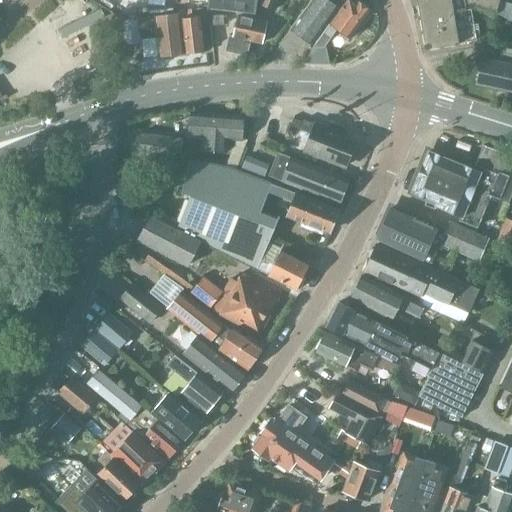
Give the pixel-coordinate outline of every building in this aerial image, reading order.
[(210,0),(210,7),(256,12),(257,0),(210,0)] [(277,11),(280,0),(261,0),(259,5),(277,11)] [(311,0),(291,29),(309,43),(311,45),(313,43),(315,45),(342,9),(329,0),(311,0)] [(313,48),(304,62),(328,63),(324,48),(338,29),(351,38),(371,11),(367,8),(368,5),(361,0),(359,0),(357,1),(356,3),(351,0),(348,0),(342,9),(315,45),(313,48)] [(465,11),(463,0),(417,0),(426,49),(476,41),(471,10),(465,11)] [(465,0),(466,5),(478,9),(474,24),(491,29),(499,0),(465,0)] [(140,31),(156,30),(159,56),(205,51),(200,18),(181,20),(181,14),(155,16),(153,18),(138,19),(140,31)] [(224,16),(212,16),(212,25),(224,25),(224,16)] [(267,35),(269,27),(267,26),(267,23),(238,17),(234,36),(229,36),(226,52),(248,56),(251,42),(263,45),(265,34),(267,35)] [(511,51),(498,48),(496,62),(481,59),(475,84),(511,91),(511,51)] [(228,153),(229,139),(242,140),(244,117),(191,113),(189,136),(203,137),(202,151),(228,153)] [(293,119),(291,126),(298,129),(300,122),(293,119)] [(305,151),(346,167),(355,144),(341,138),(343,134),(341,130),(330,125),(328,130),(304,120),(301,130),(312,134),(305,151)] [(179,159),(183,139),(142,134),(139,154),(162,157),(179,159)] [(277,152),(281,144),(269,138),(265,145),(277,152)] [(511,176),(509,175),(511,166),(511,156),(484,146),(474,170),(429,152),(413,192),(436,202),(434,206),(445,210),(446,206),(457,210),(463,195),(469,198),(459,221),(477,228),(490,196),(508,204),(511,194),(511,176)] [(340,204),(349,180),(278,153),(270,176),(340,204)] [(339,210),(264,181),(251,176),(233,169),(206,165),(207,163),(190,160),(182,193),(192,196),(179,228),(258,267),(272,234),(287,198),(294,200),(287,216),(330,232),(339,210)] [(255,168),(251,176),(264,181),(267,173),(255,168)] [(442,239),(434,235),(436,229),(391,208),(384,225),(386,226),(379,240),(431,264),(440,245),(477,262),(487,239),(450,222),(442,239)] [(189,267),(201,243),(151,216),(138,240),(189,267)] [(511,221),(505,219),(496,240),(511,246),(511,244),(511,221)] [(478,290),(378,244),(371,261),(368,259),(363,271),(421,297),(422,293),(466,313),(478,290)] [(297,289),(309,266),(280,252),(268,276),(297,289)] [(281,294),(242,273),(235,287),(229,283),(215,311),(259,335),(281,294)] [(424,306),(363,276),(351,299),(392,320),(398,306),(419,316),(424,306)] [(210,309),(223,293),(203,277),(191,294),(210,309)] [(150,323),(163,307),(133,284),(121,299),(150,323)] [(232,332),(182,293),(168,311),(219,350),(248,370),(265,345),(249,334),(247,338),(234,329),(232,332)] [(483,374),(339,302),(327,326),(366,346),(367,342),(399,358),(400,353),(422,364),(435,364),(420,397),(462,417),(483,374)] [(120,348),(133,334),(109,313),(96,328),(120,348)] [(105,366),(119,350),(96,329),(81,345),(105,366)] [(398,365),(326,332),(317,353),(357,371),(360,364),(373,370),(376,364),(395,372),(398,365)] [(232,392),(247,374),(198,337),(185,355),(232,392)] [(463,358),(461,362),(484,374),(496,352),(473,341),(463,358)] [(206,413),(222,395),(174,356),(166,367),(181,377),(188,383),(180,393),(206,413)] [(511,361),(500,387),(511,392),(511,361)] [(99,370),(88,383),(130,419),(127,422),(145,436),(144,438),(169,458),(183,441),(99,370)] [(83,414),(87,409),(96,398),(72,378),(59,393),(83,414)] [(378,413),(385,399),(349,382),(342,395),(378,413)] [(185,438),(201,421),(169,394),(162,388),(147,407),(185,438)] [(367,443),(381,416),(337,394),(330,408),(352,418),(345,432),(367,443)] [(321,448),(336,427),(295,399),(280,420),(321,448)] [(417,426),(422,411),(409,407),(404,422),(417,426)] [(67,443),(81,429),(66,415),(53,429),(67,443)] [(451,438),(455,426),(440,420),(434,431),(451,438)] [(332,461),(275,422),(270,421),(262,433),(264,434),(253,449),(269,459),(270,457),(289,470),(298,458),(322,475),(332,461)] [(157,470),(165,463),(131,432),(115,450),(126,461),(121,466),(143,486),(157,470)] [(486,438),(482,449),(489,452),(493,441),(486,438)] [(393,446),(390,454),(397,456),(403,442),(395,439),(393,446)] [(468,442),(455,476),(463,479),(476,444),(468,442)] [(487,466),(500,471),(509,447),(495,442),(487,466)] [(368,500),(380,466),(385,467),(390,453),(379,448),(373,463),(369,461),(367,466),(356,462),(347,486),(350,493),(368,500)] [(124,501),(141,484),(105,451),(97,460),(105,468),(97,475),(124,501)] [(384,511),(407,511),(426,460),(404,452),(383,511),(384,511)] [(32,479),(40,472),(27,460),(20,467),(23,470),(23,471),(32,479)] [(426,460),(407,511),(432,511),(448,468),(426,460)] [(76,487),(61,503),(69,511),(85,511),(86,511),(87,511),(89,511),(91,510),(93,511),(118,511),(124,506),(97,481),(84,495),(76,487)] [(255,511),(261,495),(243,488),(230,483),(226,493),(223,492),(217,509),(226,511),(255,511)] [(509,511),(511,505),(511,494),(492,487),(488,498),(489,499),(485,509),(478,507),(476,511),(509,511)] [(468,511),(473,497),(450,488),(441,511),(468,511)] [(291,511),(309,511),(312,506),(295,501),(291,511)]
